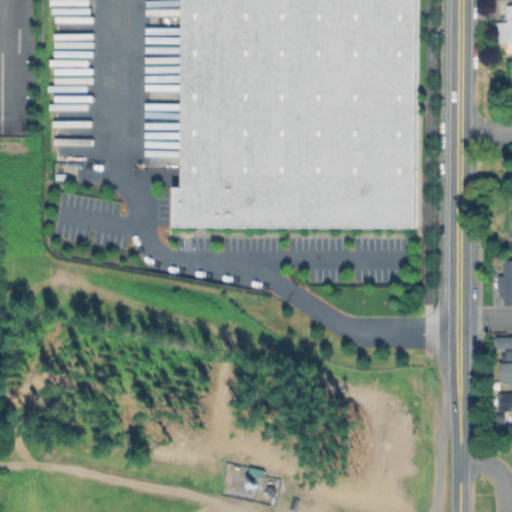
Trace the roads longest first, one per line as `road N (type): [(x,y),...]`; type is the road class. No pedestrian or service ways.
road 1 (tertiary): [(457,320),(459,0)]
road 2 (tertiary): [(459,461),(457,320)]
